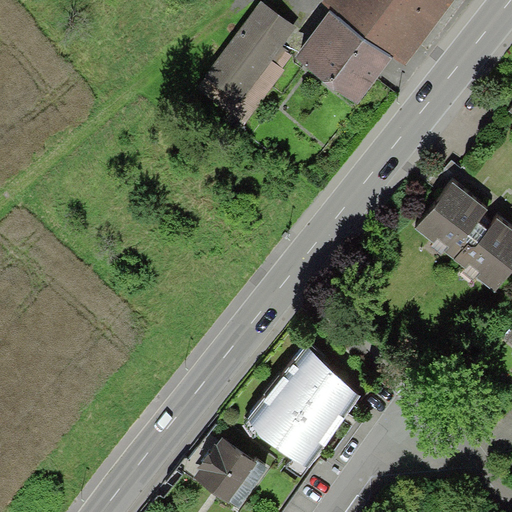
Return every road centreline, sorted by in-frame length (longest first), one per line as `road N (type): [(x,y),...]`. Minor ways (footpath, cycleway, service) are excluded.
road 1 (secondary): [(509,0),(102,511)]
road 2 (track): [(0,203),(244,0)]
road 3 (residential): [(411,398),(511,508)]
road 4 (residential): [(411,398),(332,511)]
